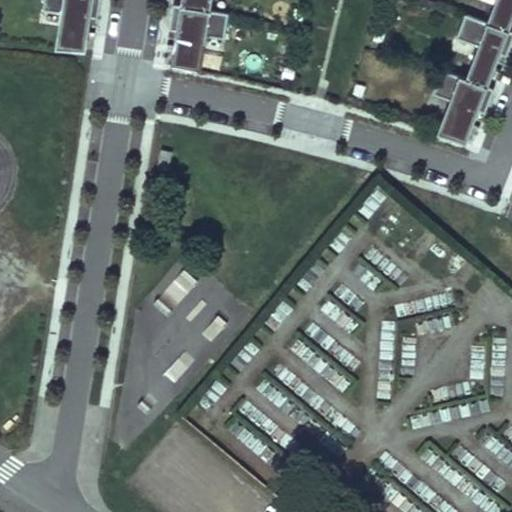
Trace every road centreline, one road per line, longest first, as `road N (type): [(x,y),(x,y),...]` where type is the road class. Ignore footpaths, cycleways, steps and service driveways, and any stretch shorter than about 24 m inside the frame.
road 1 (residential): [(124,85),(322,124),(491,171),(511,119)]
road 2 (residential): [(49,496),(63,459),(124,85)]
